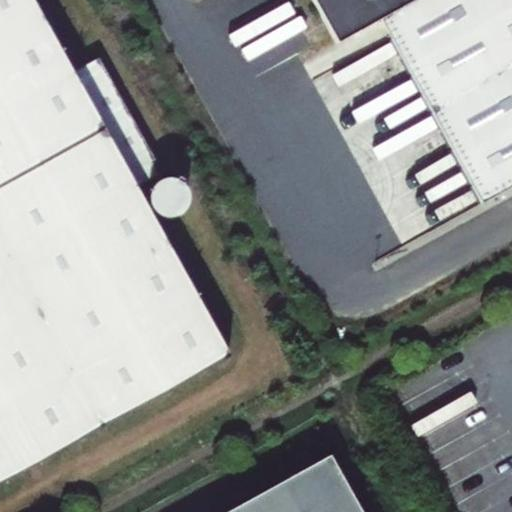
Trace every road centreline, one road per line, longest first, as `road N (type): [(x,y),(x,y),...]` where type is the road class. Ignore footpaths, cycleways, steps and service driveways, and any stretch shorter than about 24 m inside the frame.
road 1 (unknown): [(162,0),(291,230),(350,315),(376,315),(511,239)]
road 2 (track): [(99,511),(511,282)]
